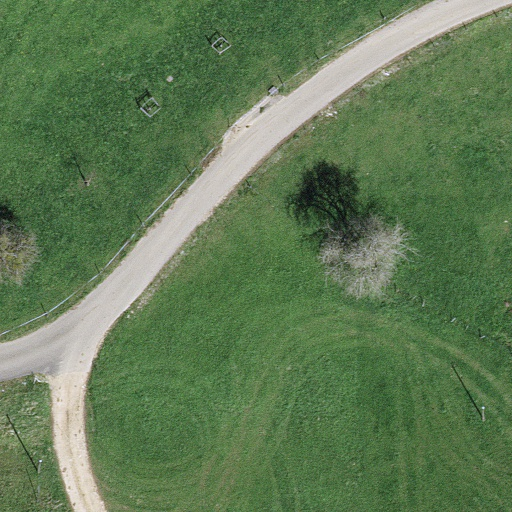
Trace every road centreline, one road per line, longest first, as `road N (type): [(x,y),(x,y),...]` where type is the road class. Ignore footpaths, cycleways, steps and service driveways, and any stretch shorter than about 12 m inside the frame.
road 1 (track): [(477,0),(395,38),(242,152),(79,337),(0,363)]
road 2 (track): [(91,511),(69,416),(79,337)]
